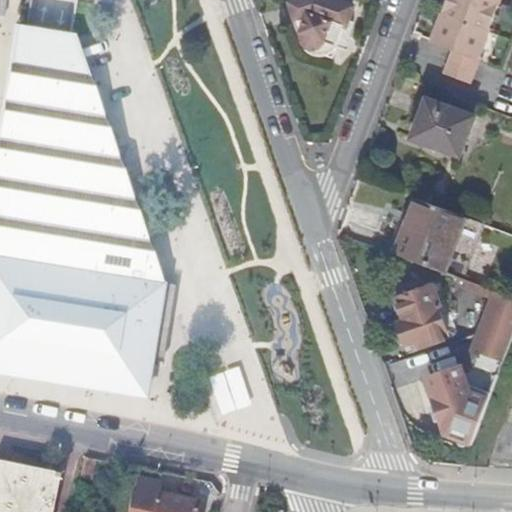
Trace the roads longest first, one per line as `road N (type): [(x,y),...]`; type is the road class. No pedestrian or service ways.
road 1 (residential): [(390,490),(386,443),(315,237)]
road 2 (residential): [(404,0),(315,237)]
road 3 (residential): [(247,462),(0,413)]
road 4 (residential): [(315,237),(235,0)]
road 5 (residential): [(511,498),(390,490)]
